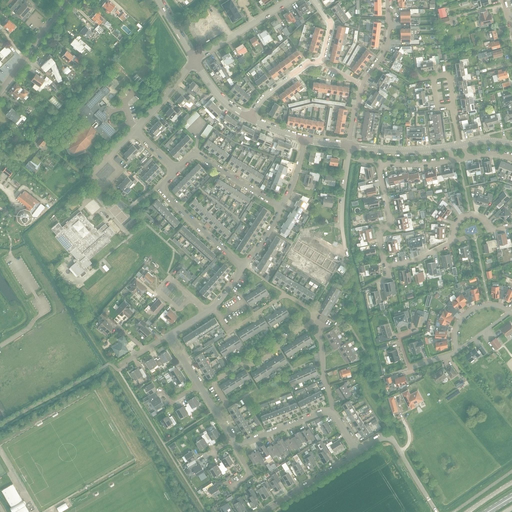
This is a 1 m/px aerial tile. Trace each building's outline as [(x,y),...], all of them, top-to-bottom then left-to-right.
[(24,16),(27,18),(30,14),(27,12),(32,7),(24,0),(17,0),(10,8),(22,19),(24,16)] [(228,0),(221,4),(232,22),(241,16),(231,0),(228,0)] [(110,2),(110,3),(107,1),(106,3),(105,2),(102,6),(106,9),(105,10),(105,12),(107,13),(109,13),(112,9),(115,12),(117,9),(114,7),(115,6),(110,2)] [(311,5),(308,8),(305,3),(298,8),(297,7),(294,10),(298,16),(301,14),(300,13),(302,12),(303,14),(310,10),(311,10),(313,8),(311,5)] [(335,13),(341,8),(338,3),(331,8),(335,13)] [(338,18),(345,13),(341,8),(335,13),(338,18)] [(401,18),(411,18),(411,13),(419,13),(419,9),(410,9),(410,11),(401,11),(401,18)] [(117,16),(123,22),(128,16),(123,11),(117,16)] [(491,14),(488,15),(487,11),(480,13),(481,17),(480,17),(482,25),(482,27),(487,25),(487,24),(493,22),(493,21),(493,20),(493,19),(492,18),(491,14)] [(293,21),(297,27),(302,24),(299,19),(298,20),(295,16),(293,17),(290,12),(285,16),(288,21),(291,19),(293,22),(293,21)] [(104,18),(97,13),(96,13),(92,18),(99,24),(101,21),(104,24),(105,25),(108,28),(111,25),(104,18)] [(345,13),(338,18),(342,23),(349,18),(345,13)] [(140,19),(145,24),(149,19),(145,14),(140,19)] [(440,19),(441,26),(450,23),(449,17),(440,19)] [(411,26),(419,26),(419,22),(414,22),(414,21),(411,21),(411,18),(401,18),(401,24),(411,24),(411,26)] [(4,26),(10,32),(15,26),(6,19),(4,21),(6,23),(4,26)] [(280,29),(282,28),(277,20),(272,24),(275,29),(279,27),(280,29)] [(95,29),(100,34),(103,30),(98,25),(95,29)] [(154,30),(158,36),(166,30),(162,25),(154,30)] [(100,34),(95,29),(94,29),(92,32),(85,26),(80,32),(86,38),(87,37),(88,39),(90,37),(92,38),(95,34),(97,36),(100,34)] [(401,35),(414,35),(414,34),(417,34),(417,30),(419,30),(419,26),(411,26),(411,28),(401,29),(401,35)] [(314,33),(321,35),(323,29),(315,27),(314,33)] [(270,38),(267,33),(271,30),(270,29),(266,31),(265,30),(260,33),(257,35),(264,46),(266,44),(264,41),(270,38)] [(158,36),(161,41),(169,36),(166,30),(158,36)] [(491,40),(498,38),(496,30),(489,31),(490,33),(487,34),(488,38),(491,37),(491,40)] [(348,34),(344,33),(337,31),(335,37),(343,39),(346,40),(348,34)] [(414,35),(401,35),(401,41),(411,41),(411,44),(419,43),(419,40),(414,40),(414,35)] [(161,41),(165,47),(173,42),(169,36),(161,41)] [(260,51),(263,49),(255,36),(249,40),(256,50),(259,48),(260,51)] [(83,42),(81,44),(75,38),(70,43),(79,51),(84,46),(91,53),(93,50),(83,42)] [(499,41),(495,42),(495,41),(491,42),(491,43),(490,43),(490,41),(484,43),(485,45),(488,45),(489,48),(492,47),(493,49),(501,47),(499,41)] [(169,53),(176,47),(173,42),(165,47),(169,53)] [(241,51),(243,54),(247,51),(242,44),(236,48),(239,53),(241,51)] [(316,52),(318,46),(310,44),(309,50),(316,52)] [(0,60),(2,59),(1,58),(4,56),(11,51),(8,48),(9,48),(7,45),(0,51),(0,60)] [(393,55),(400,60),(406,49),(411,49),(411,46),(401,47),(401,49),(399,52),(396,50),(393,55)] [(494,57),(503,55),(501,49),(487,53),(487,52),(481,53),(477,54),(479,59),(494,55),(494,57)] [(292,54),(297,60),(302,56),(297,50),(292,54)] [(362,54),(369,59),(372,55),(366,50),(362,54)] [(74,55),(73,56),(67,51),(62,57),(67,62),(71,58),(77,64),(80,60),(74,55)] [(220,61),(223,66),(226,71),(229,70),(227,66),(234,61),(229,52),(221,57),(223,60),(220,61)] [(56,80),(61,78),(55,62),(51,58),(53,57),(49,54),(47,57),(49,59),(41,66),(46,71),(51,66),(56,80)] [(292,64),(297,60),(292,54),(287,57),(292,64)] [(365,64),(369,59),(362,54),(359,59),(365,64)] [(175,55),(171,60),(179,66),(183,61),(175,55)] [(398,62),(400,60),(393,55),(389,61),(394,64),(392,68),(398,72),(402,65),(398,62)] [(428,70),(426,60),(423,61),(422,56),(416,57),(417,66),(421,65),(422,71),(428,70)] [(426,60),(428,70),(434,69),(433,63),(436,63),(435,56),(432,56),(432,58),(429,58),(429,60),(426,60)] [(287,67),(292,64),(287,57),(282,61),(287,67)] [(361,69),(365,64),(359,59),(355,64),(361,69)] [(456,70),(464,68),(464,65),(467,65),(467,62),(468,61),(468,59),(461,60),(461,62),(456,63),(456,70)] [(171,60),(167,65),(175,71),(179,66),(171,60)] [(226,71),(223,66),(221,68),(216,61),(210,64),(215,72),(218,70),(223,78),(225,76),(231,85),(233,84),(229,77),(230,77),(226,71)] [(283,71),(287,67),(282,61),(278,64),(283,71)] [(278,74),(283,71),(278,64),(273,68),(278,74)] [(358,73),(361,69),(355,64),(351,69),(358,73)] [(167,65),(163,70),(171,76),(175,71),(167,65)] [(62,71),(66,75),(71,71),(67,67),(62,71)] [(273,78),(278,74),(273,68),(268,72),(273,78)] [(463,78),(471,76),(470,74),(465,74),(464,68),(456,70),(457,76),(463,75),(463,78)] [(507,70),(502,71),(502,69),(498,70),(499,74),(493,76),(494,82),(498,81),(497,78),(499,77),(500,79),(508,77),(507,70)] [(159,75),(167,81),(171,76),(163,70),(159,75)] [(380,79),(389,84),(390,82),(392,82),(393,82),(395,80),(397,81),(399,79),(396,77),(395,78),(388,73),(388,74),(386,74),(385,75),(383,73),(380,79)] [(40,75),(39,76),(36,74),(31,80),(35,83),(32,87),(37,91),(37,90),(40,91),(42,88),(45,84),(46,85),(47,84),(49,85),(55,91),(58,88),(52,81),(46,76),(44,79),(42,78),(43,77),(40,75)] [(260,78),(265,85),(270,81),(265,74),(260,78)] [(459,87),(467,86),(466,80),(471,79),(471,76),(463,78),(464,80),(458,81),(459,87)] [(260,88),(265,85),(260,78),(254,82),(260,88)] [(386,90),(389,84),(380,79),(376,84),(381,87),(380,89),(379,89),(386,93),(388,91),(386,90)] [(293,84),(298,91),(303,87),(298,80),(293,84)] [(187,91),(194,97),(199,90),(196,88),(198,86),(193,81),(189,87),(190,87),(187,91)] [(24,88),(23,90),(16,83),(8,92),(16,98),(18,96),(22,100),(24,98),(26,100),(28,97),(26,95),(28,92),(24,88)] [(101,107),(100,108),(97,104),(110,91),(104,85),(106,84),(104,83),(76,111),(80,114),(78,115),(80,117),(82,116),(91,125),(77,131),(74,134),(73,134),(71,140),(68,139),(67,144),(66,145),(66,146),(66,148),(66,149),(66,150),(67,151),(68,152),(69,153),(70,154),(71,155),(72,155),(74,156),(77,155),(85,152),(84,150),(88,149),(87,148),(90,145),(91,145),(97,130),(100,134),(107,142),(111,138),(110,137),(116,131),(105,121),(106,119),(107,119),(107,118),(107,117),(107,116),(107,115),(107,114),(106,113),(104,111),(107,107),(106,107),(106,106),(105,106),(104,106),(103,106),(102,106),(101,107)] [(235,94),(241,88),(236,84),(230,90),(235,94)] [(293,94),(298,91),(293,84),(288,88),(293,94)] [(466,95),(474,94),(473,91),(473,89),(471,88),(471,86),(467,86),(459,87),(460,94),(466,93),(466,95)] [(240,98),(245,92),(241,88),(235,94),(240,98)] [(289,98),(293,94),(288,88),(283,91),(289,98)] [(425,95),(425,90),(423,90),(423,88),(415,89),(416,92),(415,93),(416,99),(419,99),(419,97),(425,97),(425,95)] [(386,93),(379,89),(378,91),(376,90),(373,95),(370,93),(373,95),(373,96),(378,99),(377,100),(377,101),(380,102),(383,97),(386,98),(388,95),(386,93)] [(284,102),(289,98),(283,91),(279,95),(284,102)] [(508,107),(511,106),(511,91),(511,92),(503,94),(504,98),(505,98),(507,105),(508,105),(508,107)] [(245,92),(240,98),(245,103),(250,96),(245,92)] [(375,105),(377,101),(377,100),(378,99),(373,96),(373,95),(370,93),(367,99),(368,99),(365,103),(373,107),(374,105),(375,105)] [(462,105),(470,104),(469,98),(474,97),(474,94),(466,95),(467,98),(461,99),(462,105)] [(188,95),(185,98),(181,95),(176,101),(182,106),(184,103),(189,107),(190,107),(193,104),(190,102),(192,99),(188,95)] [(419,99),(420,104),(421,107),(429,106),(428,102),(429,102),(428,95),(425,95),(425,97),(419,97),(419,99)] [(211,112),(217,106),(212,101),(210,103),(208,101),(203,106),(205,108),(206,107),(211,112)] [(272,108),(279,112),(282,107),(275,103),(272,108)] [(470,113),(475,112),(476,112),(476,109),(471,110),(470,104),(462,105),(463,112),(469,111),(469,113),(470,113)] [(218,121),(222,115),(219,113),(221,111),(217,106),(211,112),(215,117),(214,118),(218,121)] [(178,108),(175,111),(171,107),(165,113),(171,118),(175,113),(178,116),(182,112),(178,108)] [(22,113),(20,115),(12,108),(6,114),(17,124),(22,118),(24,120),(27,117),(22,113)] [(276,118),(279,112),(272,108),(269,114),(276,118)] [(494,123),(494,124),(499,122),(498,120),(501,119),(500,113),(496,114),(496,113),(489,115),(490,118),(491,118),(492,124),(494,123)] [(227,125),(232,118),(226,114),(224,117),(222,115),(218,121),(221,123),(223,125),(223,126),(226,127),(227,125)] [(471,124),(473,132),(479,130),(478,125),(481,124),(479,117),(476,118),(477,118),(474,119),(475,123),(471,124)] [(235,132),(238,126),(236,124),(237,122),(232,118),(227,125),(233,129),(232,130),(235,132)] [(495,127),(494,124),(494,123),(492,124),(491,118),(490,118),(485,119),(485,122),(483,122),(484,128),(488,127),(488,128),(495,127)] [(159,130),(162,132),(166,127),(168,125),(163,120),(161,122),(158,120),(154,125),(160,130),(159,130)] [(473,132),(471,124),(469,125),(467,120),(461,121),(463,128),(466,127),(467,133),(473,132)] [(391,139),(392,129),(387,129),(387,125),(382,124),(381,132),(384,132),(384,139),(391,139)] [(155,139),(162,132),(159,130),(160,130),(154,125),(150,130),(152,132),(150,134),(155,139)] [(244,137),(249,128),(243,125),(241,127),(238,126),(235,132),(238,134),(239,132),(242,134),(241,136),(240,136),(237,142),(241,144),(244,137)] [(392,129),(391,139),(399,140),(399,133),(402,134),(403,126),(398,126),(397,130),(392,129)] [(416,128),(416,140),(422,140),(422,134),(425,134),(425,126),(422,127),(422,129),(416,129),(416,128)] [(416,140),(416,128),(409,128),(409,127),(407,127),(407,134),(410,134),(410,140),(416,140)] [(253,141),(256,134),(253,133),(255,131),(249,128),(244,137),(245,139),(248,140),(250,140),(253,141)] [(263,143),(266,135),(260,133),(259,136),(256,134),(253,141),(256,142),(257,141),(263,143)] [(182,139),(188,145),(193,140),(187,135),(182,139)] [(272,148),(274,142),(271,141),(272,138),(266,135),(263,143),(269,145),(268,147),(272,148)] [(43,145),(44,146),(46,143),(41,138),(36,143),(41,147),(43,145)] [(184,149),(188,145),(182,139),(178,143),(184,149)] [(209,149),(213,143),(208,139),(204,146),(209,149)] [(282,150),(284,142),(278,140),(277,143),(274,142),(272,148),(275,150),(276,148),(282,150)] [(284,142),(282,150),(288,152),(287,154),(290,155),(293,148),(290,147),(291,144),(284,142)] [(180,154),(184,149),(178,143),(174,148),(180,154)] [(214,153),(218,147),(213,143),(209,149),(214,153)] [(128,149),(134,155),(138,150),(140,152),(142,149),(138,144),(135,147),(133,145),(128,149)] [(219,156),(223,150),(218,147),(214,153),(219,156)] [(175,158),(180,154),(174,148),(169,152),(175,158)] [(129,159),(134,155),(128,149),(124,154),(126,156),(123,159),(128,163),(131,160),(129,159)] [(223,150),(219,156),(224,160),(228,154),(223,150)] [(319,157),(321,157),(322,153),(319,152),(320,152),(311,150),(309,161),(317,163),(319,157)] [(329,164),(337,165),(337,159),(331,158),(331,155),(327,155),(326,159),(330,159),(329,164)] [(233,166),(237,159),(232,156),(228,162),(233,166)] [(238,169),(242,162),(237,159),(233,166),(238,169)] [(25,165),(31,171),(36,166),(30,161),(25,165)] [(494,166),(491,167),(490,161),(484,162),(486,172),(492,171),(492,173),(495,172),(494,166)] [(502,176),(507,163),(501,161),(497,170),(501,171),(499,175),(502,176)] [(244,172),(248,165),(242,162),(238,169),(244,172)] [(278,170),(286,173),(287,171),(286,171),(287,167),(286,167),(287,164),(281,162),(278,170)] [(473,163),(475,172),(480,171),(481,173),(484,172),(483,167),(480,167),(479,162),(473,163)] [(151,168),(157,174),(161,169),(155,163),(151,168)] [(193,168),(199,174),(203,169),(198,163),(193,168)] [(470,173),(475,172),(473,163),(468,164),(469,169),(466,170),(467,176),(470,175),(470,173)] [(509,174),(511,165),(507,163),(502,176),(504,177),(505,173),(509,174)] [(249,175),(253,169),(248,165),(244,172),(249,175)] [(371,167),(365,168),(365,167),(361,166),(360,173),(365,173),(366,178),(369,178),(370,179),(373,178),(372,177),(373,177),(371,167)] [(447,168),(449,177),(452,176),(453,177),(454,178),(457,178),(456,172),(453,172),(452,167),(447,168)] [(152,178),(157,174),(151,168),(147,172),(152,178)] [(195,178),(199,174),(193,168),(189,172),(195,178)] [(443,178),(449,177),(447,168),(441,169),(442,175),(440,175),(441,181),(444,180),(443,178)] [(254,178),(258,172),(253,169),(249,175),(254,178)] [(285,176),(286,173),(278,170),(275,176),(283,179),(284,175),(285,176)] [(441,181),(440,175),(437,176),(436,170),(430,172),(432,180),(437,179),(438,182),(441,181)] [(148,182),(152,178),(147,172),(142,177),(148,182)] [(190,182),(195,178),(189,172),(185,177),(190,182)] [(258,172),(254,178),(260,182),(264,175),(258,172)] [(312,180),(318,181),(320,174),(309,172),(309,175),(305,174),(303,183),(306,184),(305,187),(310,188),(311,185),(312,180)] [(423,179),(422,174),(422,172),(419,173),(418,172),(416,173),(416,172),(415,172),(413,172),(415,182),(420,181),(420,180),(423,179)] [(427,181),(432,180),(430,172),(425,173),(425,174),(422,174),(423,179),(424,185),(427,184),(427,181)] [(327,184),(334,185),(335,178),(331,177),(331,175),(325,174),(324,180),(328,181),(327,184)] [(390,185),(395,184),(393,174),(391,175),(390,176),(388,176),(388,178),(385,178),(387,187),(390,187),(390,185)] [(123,181),(128,186),(133,182),(134,183),(137,181),(132,176),(130,179),(127,176),(123,181)] [(281,182),(283,179),(275,176),(273,182),(281,185),(282,183),(281,182)] [(186,187),(190,182),(185,177),(180,181),(186,187)] [(220,189),(224,182),(218,179),(214,186),(220,189)] [(124,191),(128,186),(123,181),(118,186),(120,188),(118,190),(123,195),(125,192),(124,191)] [(182,191),(186,187),(180,181),(176,185),(182,191)] [(281,185),(273,182),(270,181),(269,183),(272,184),(271,188),(278,191),(279,187),(281,188),(281,185)] [(225,192),(229,186),(224,182),(220,189),(225,192)] [(375,187),(373,187),(373,183),(360,186),(361,190),(366,189),(368,195),(377,193),(375,187)] [(177,196),(182,191),(176,185),(172,190),(177,196)] [(230,195),(234,189),(229,186),(225,192),(230,195)] [(235,199),(239,192),(234,189),(230,195),(235,199)] [(35,218),(45,207),(25,190),(22,194),(22,193),(18,198),(27,206),(25,209),(25,211),(24,211),(23,211),(22,211),(22,212),(21,212),(20,213),(20,214),(19,214),(19,215),(19,216),(16,216),(16,222),(25,226),(25,221),(26,221),(27,220),(28,219),(29,218),(29,217),(29,216),(29,215),(31,215),(35,218)] [(481,205),(484,196),(483,196),(483,195),(481,195),(482,191),(477,190),(475,196),(478,197),(476,204),(481,205)] [(241,202),(245,195),(239,192),(235,199),(241,202)] [(496,206),(499,209),(504,204),(503,203),(509,198),(504,192),(499,196),(500,197),(495,202),(498,204),(496,206)] [(322,205),(331,206),(332,198),(327,197),(327,194),(320,193),(319,196),(324,197),(322,205)] [(484,196),(481,205),(486,207),(488,200),(491,201),(493,194),(488,193),(487,196),(485,196),(484,196)] [(395,205),(404,203),(403,200),(407,199),(406,194),(400,195),(400,198),(393,199),(395,205)] [(461,195),(457,196),(456,194),(451,195),(451,199),(454,198),(456,205),(462,203),(461,195)] [(245,195),(241,202),(246,205),(250,199),(245,195)] [(295,203),(303,208),(305,209),(308,204),(306,202),(308,200),(302,197),(301,199),(299,198),(298,202),(296,201),(295,203)] [(378,200),(375,200),(374,197),(364,199),(365,205),(370,204),(370,208),(379,206),(378,200)] [(194,208),(199,203),(194,198),(189,204),(194,208)] [(156,209),(162,204),(157,199),(151,205),(156,209)] [(440,209),(448,215),(451,210),(446,206),(448,204),(442,200),(439,204),(442,207),(440,209)] [(198,213),(203,207),(199,203),(194,208),(198,213)] [(300,213),(303,208),(295,203),(294,206),(295,206),(293,209),(300,213)] [(404,203),(395,205),(396,210),(402,209),(403,211),(409,210),(408,205),(405,206),(404,203)] [(160,214),(166,208),(162,204),(156,209),(160,214)] [(203,217),(208,211),(203,207),(198,213),(203,217)] [(260,212),(267,217),(270,212),(263,207),(260,212)] [(164,218),(170,213),(166,208),(160,214),(164,218)] [(505,221),(511,214),(505,208),(502,212),(500,209),(494,215),(497,218),(500,216),(505,221)] [(296,219),(300,213),(293,209),(291,213),(290,212),(289,214),(296,219)] [(368,221),(368,222),(379,220),(379,217),(381,217),(380,209),(374,210),(375,213),(367,215),(367,216),(365,216),(364,217),(365,221),(366,222),(368,221)] [(445,219),(448,215),(440,209),(439,211),(436,209),(431,215),(437,219),(438,217),(440,219),(442,217),(445,219)] [(94,229),(95,228),(80,211),(68,221),(69,222),(62,227),(58,222),(51,228),(57,234),(55,236),(69,253),(70,251),(76,258),(75,259),(76,261),(70,267),(78,276),(87,268),(86,268),(92,263),(89,260),(111,241),(108,238),(115,233),(109,226),(108,227),(105,224),(96,231),(94,229)] [(207,221),(212,215),(208,211),(203,217),(207,221)] [(263,222),(267,217),(260,212),(256,218),(263,222)] [(398,224),(411,221),(411,218),(412,218),(411,212),(403,214),(404,217),(397,218),(398,224)] [(169,223),(175,217),(170,213),(164,218),(169,223)] [(299,220),(296,219),(289,214),(287,216),(288,217),(287,220),(293,224),(295,221),(297,222),(299,220)] [(212,225),(217,219),(212,215),(207,221),(212,225)] [(175,217),(169,223),(173,228),(179,222),(175,217)] [(123,226),(127,229),(135,222),(132,218),(123,226)] [(260,227),(263,222),(256,218),(253,223),(260,227)] [(216,229),(221,224),(217,219),(212,225),(216,229)] [(290,230),(293,224),(287,220),(285,223),(284,223),(282,225),(290,230)] [(411,221),(398,224),(399,229),(406,228),(407,231),(413,229),(411,221)] [(257,233),(260,227),(253,223),(250,228),(257,233)] [(221,234),(226,228),(221,224),(216,229),(221,234)] [(435,232),(445,232),(445,227),(438,227),(438,224),(431,224),(431,229),(435,229),(435,232)] [(182,236),(188,230),(183,225),(177,232),(182,236)] [(285,238),(290,230),(282,225),(281,227),(282,228),(280,231),(281,232),(280,234),(285,238)] [(360,236),(363,236),(372,234),(371,228),(368,229),(367,225),(355,228),(356,230),(359,230),(360,236)] [(226,228),(221,234),(225,238),(231,232),(226,228)] [(253,238),(257,233),(250,228),(246,233),(253,238)] [(142,242),(149,234),(144,229),(137,237),(142,242)] [(187,240),(192,234),(188,230),(182,236),(187,240)] [(444,238),(445,232),(435,232),(435,235),(430,235),(430,239),(429,239),(431,244),(442,241),(442,238),(444,238)] [(250,243),(253,238),(246,233),(243,238),(250,243)] [(510,238),(507,239),(505,233),(497,235),(499,245),(506,243),(507,247),(511,246),(510,238)] [(147,246),(154,238),(149,234),(142,242),(147,246)] [(191,244),(197,238),(192,234),(187,240),(191,244)] [(372,234),(363,236),(363,239),(361,239),(360,241),(361,243),(357,244),(357,247),(368,245),(367,241),(373,239),(372,234)] [(389,247),(398,245),(400,245),(399,243),(401,242),(401,239),(400,235),(393,236),(391,241),(387,241),(389,247)] [(273,241),(280,245),(283,240),(276,236),(273,241)] [(417,241),(418,250),(424,249),(423,244),(426,243),(424,237),(421,238),(422,240),(417,241)] [(152,251),(159,243),(154,238),(147,246),(152,251)] [(196,248),(201,242),(197,238),(191,244),(196,248)] [(246,248),(250,243),(243,238),(239,243),(246,248)] [(418,250),(417,241),(416,238),(411,239),(411,240),(408,240),(409,246),(412,246),(413,251),(418,250)] [(484,244),(485,253),(492,252),(491,248),(496,247),(495,239),(486,241),(487,244),(484,244)] [(298,240),(292,249),(298,253),(304,244),(298,240)] [(277,251),(280,245),(273,241),(270,246),(277,251)] [(201,252),(206,246),(201,242),(196,248),(201,252)] [(243,253),(246,248),(239,243),(236,249),(243,253)] [(304,256),(309,247),(304,244),(298,253),(304,256)] [(159,257),(166,250),(161,245),(154,253),(159,257)] [(205,257),(211,251),(206,246),(201,252),(205,257)] [(273,256),(277,251),(270,246),(266,252),(273,256)] [(375,248),(368,249),(367,246),(360,247),(361,251),(366,250),(367,256),(368,256),(368,257),(369,258),(372,256),(372,255),(376,254),(375,248)] [(472,251),(469,251),(468,246),(464,247),(458,248),(459,254),(461,253),(462,257),(466,256),(467,256),(468,259),(473,258),(472,251)] [(310,260),(315,251),(309,247),(304,256),(310,260)] [(164,262),(171,254),(166,250),(159,257),(164,262)] [(211,251),(205,257),(210,261),(215,255),(211,251)] [(315,263),(321,254),(315,251),(310,260),(315,263)] [(270,261),(273,256),(266,252),(263,257),(270,261)] [(169,266),(176,259),(171,254),(164,262),(169,266)] [(321,267),(326,258),(321,254),(315,263),(321,267)] [(442,256),(444,267),(452,266),(450,254),(442,256)] [(267,267),(270,261),(263,257),(260,262),(267,267)] [(327,270),(332,261),(326,258),(321,267),(327,270)] [(333,274),(338,265),(332,261),(327,270),(333,274)] [(264,272),(267,267),(260,262),(257,268),(264,272)] [(439,268),(436,269),(435,262),(427,263),(429,274),(434,273),(434,276),(441,275),(439,268)] [(181,277),(187,271),(182,267),(183,266),(181,263),(176,268),(179,270),(176,273),(181,277)] [(220,268),(226,273),(231,268),(224,263),(220,268)] [(378,266),(370,267),(369,264),(364,265),(363,265),(358,266),(359,272),(365,271),(369,270),(370,275),(380,273),(378,266)] [(417,272),(416,272),(415,267),(412,268),(413,275),(414,275),(416,283),(419,283),(419,284),(422,283),(422,281),(424,280),(423,272),(417,273),(417,272)] [(222,278),(226,273),(220,268),(216,272),(222,278)] [(410,271),(406,272),(405,270),(399,271),(401,281),(405,280),(405,283),(412,282),(410,271)] [(152,277),(153,276),(148,271),(144,276),(143,274),(139,278),(143,282),(145,280),(150,284),(154,279),(152,277)] [(187,271),(181,277),(186,282),(188,279),(191,281),(195,276),(193,274),(191,275),(187,271)] [(278,282),(282,274),(277,271),(272,278),(278,282)] [(218,283),(222,278),(216,272),(212,277),(218,283)] [(283,285),(288,278),(282,274),(278,282),(283,285)] [(214,287),(218,283),(212,277),(207,282),(214,287)] [(289,288),(293,281),(288,278),(283,285),(289,288)] [(136,291),(141,295),(146,289),(136,280),(130,286),(132,287),(129,290),(133,294),(136,291)] [(294,291),(298,284),(293,281),(289,288),(294,291)] [(210,292),(214,287),(207,282),(203,286),(210,292)] [(381,292),(383,300),(387,299),(387,295),(395,293),(393,282),(383,284),(385,291),(381,292)] [(299,295),(304,287),(298,284),(294,291),(299,295)] [(257,289),(262,297),(269,293),(264,285),(257,289)] [(205,297),(210,292),(203,286),(199,291),(205,297)] [(330,293),(338,297),(341,291),(333,286),(330,293)] [(503,290),(499,289),(499,286),(492,287),(492,293),(492,297),(496,297),(496,298),(499,297),(502,297),(503,290)] [(510,300),(511,295),(511,289),(509,289),(509,287),(504,286),(503,290),(502,297),(504,298),(504,299),(507,300),(507,299),(510,300)] [(305,298),(309,291),(304,287),(299,295),(305,298)] [(467,294),(470,301),(473,300),(476,300),(475,299),(479,298),(479,295),(478,289),(477,289),(477,288),(471,290),(471,292),(467,294)] [(256,301),(262,297),(257,289),(251,293),(256,301)] [(371,292),(373,303),(380,302),(378,290),(371,292)] [(309,291),(305,298),(310,301),(315,294),(309,291)] [(250,305),(256,301),(251,293),(245,297),(250,305)] [(334,304),(338,297),(330,293),(326,299),(334,304)] [(468,302),(470,301),(467,294),(463,296),(462,295),(460,296),(460,295),(457,298),(462,306),(466,304),(468,303),(468,302)] [(459,308),(462,306),(457,298),(453,301),(452,302),(450,301),(447,304),(455,312),(457,310),(458,310),(460,309),(459,308)] [(150,308),(156,313),(164,304),(158,299),(150,307),(148,305),(144,310),(146,312),(150,308)] [(330,310),(334,304),(326,299),(322,305),(330,310)] [(125,315),(128,317),(132,312),(128,309),(129,307),(123,302),(115,310),(122,316),(124,313),(126,314),(125,315)] [(454,314),(455,312),(447,304),(446,305),(449,307),(446,311),(445,310),(443,312),(443,311),(441,315),(451,320),(452,316),(453,317),(454,314)] [(327,316),(330,310),(322,305),(319,311),(327,316)] [(278,311),(283,319),(289,315),(284,307),(278,311)] [(170,310),(168,312),(165,310),(159,316),(165,321),(167,319),(171,323),(177,317),(172,313),(173,312),(170,310)] [(394,317),(397,325),(407,321),(406,317),(409,316),(407,310),(394,314),(395,317),(394,317)] [(423,319),(427,320),(429,313),(418,310),(414,324),(421,326),(423,319)] [(277,323),(283,319),(278,311),(272,314),(277,323)] [(105,320),(108,317),(102,312),(100,315),(102,317),(100,320),(103,322),(99,326),(103,330),(101,332),(105,335),(112,327),(104,320),(105,320)] [(271,327),(277,323),(272,314),(266,318),(271,327)] [(449,323),(451,320),(441,315),(439,319),(440,319),(438,321),(440,322),(439,326),(447,328),(447,326),(448,326),(449,323)] [(209,321),(213,328),(219,325),(214,318),(209,321)] [(256,321),(261,330),(267,326),(262,318),(256,321)] [(137,331),(144,338),(150,332),(143,327),(146,324),(141,320),(137,324),(139,327),(140,328),(137,331)] [(208,331),(213,328),(209,321),(203,324),(208,331)] [(255,333),(261,330),(256,321),(250,325),(255,333)] [(390,338),(389,335),(392,334),(388,323),(381,326),(384,337),(380,338),(381,341),(390,338)] [(503,334),(505,337),(511,331),(511,325),(510,323),(501,329),(505,334),(503,334)] [(203,335),(208,331),(203,324),(198,328),(203,335)] [(249,337),(255,333),(250,325),(244,329),(249,337)] [(447,328),(439,326),(435,326),(434,331),(436,331),(436,337),(446,337),(446,334),(447,334),(447,331),(446,331),(447,328)] [(336,334),(334,331),(337,329),(336,327),(333,328),(333,329),(325,334),(328,339),(336,334)] [(197,338),(203,335),(198,328),(193,331),(197,338)] [(243,341),(249,337),(244,329),(238,333),(243,341)] [(192,342),(197,338),(193,331),(188,334),(192,342)] [(339,339),(337,336),(340,334),(339,332),(336,334),(328,339),(331,344),(339,339)] [(301,337),(306,345),(312,341),(307,333),(301,337)] [(187,345),(192,342),(188,334),(182,338),(187,345)] [(112,347),(118,357),(128,350),(125,345),(128,343),(123,336),(118,339),(120,342),(112,347)] [(231,340),(235,348),(242,344),(237,337),(231,340)] [(300,349),(306,345),(301,337),(294,341),(300,349)] [(342,345),(342,344),(340,341),(343,339),(342,337),(339,339),(331,344),(334,350),(338,347),(342,345)] [(446,340),(446,337),(436,337),(435,337),(434,337),(434,343),(436,343),(437,349),(438,349),(444,348),(443,348),(447,347),(446,343),(447,343),(446,340)] [(490,342),(496,349),(501,345),(496,338),(490,342)] [(229,352),(235,348),(231,340),(225,344),(229,352)] [(349,347),(347,344),(350,342),(349,340),(346,342),(342,344),(342,345),(338,347),(341,352),(349,347)] [(294,352),(300,349),(294,341),(288,345),(294,352)] [(421,348),(424,347),(422,341),(417,343),(417,341),(410,344),(413,354),(420,351),(419,347),(420,347),(421,348)] [(223,356),(229,352),(225,344),(218,348),(223,356)] [(287,356),(294,352),(288,345),(282,349),(287,356)] [(352,353),(352,352),(350,349),(353,347),(352,345),(349,347),(341,352),(344,358),(352,353)] [(483,355),(486,352),(482,347),(479,349),(479,350),(477,351),(475,348),(465,355),(470,361),(476,357),(477,358),(480,355),(479,354),(481,352),(483,355)] [(397,349),(396,349),(388,352),(391,362),(394,361),(395,361),(396,361),(397,360),(400,359),(398,355),(399,355),(398,353),(397,349)] [(352,353),(344,358),(347,363),(356,358),(353,354),(357,353),(355,350),(352,352),(352,353)] [(161,365),(161,366),(162,367),(165,365),(163,363),(170,358),(166,351),(160,355),(161,357),(157,359),(161,365)] [(198,363),(205,358),(201,353),(194,357),(198,363)] [(276,358),(281,366),(287,362),(282,354),(276,358)] [(157,359),(156,358),(152,360),(151,359),(145,362),(149,369),(151,371),(154,369),(153,367),(157,365),(158,367),(161,366),(161,365),(157,359)] [(201,368),(208,364),(205,358),(198,363),(201,368)] [(275,370),(281,366),(276,358),(270,362),(275,370)] [(269,374),(275,370),(270,362),(264,366),(269,374)] [(204,373),(212,369),(208,364),(201,368),(204,373)] [(307,368),(311,377),(318,374),(314,365),(307,368)] [(175,368),(173,366),(168,369),(170,372),(168,373),(170,376),(172,375),(178,384),(179,386),(184,383),(183,381),(184,380),(179,372),(178,373),(175,368)] [(263,378),(269,374),(264,366),(258,370),(263,378)] [(451,378),(457,374),(451,366),(445,370),(447,372),(445,373),(442,369),(438,372),(438,373),(433,377),(437,383),(447,376),(449,374),(451,378)] [(143,378),(146,376),(141,368),(137,371),(136,369),(130,373),(134,380),(142,375),(143,378)] [(304,380),(311,377),(307,368),(301,371),(304,380)] [(349,368),(346,370),(345,368),(341,370),(342,370),(339,371),(341,377),(347,375),(348,377),(352,376),(349,368)] [(212,369),(204,373),(208,379),(215,375),(212,369)] [(238,374),(243,382),(250,378),(245,370),(238,374)] [(256,382),(263,378),(258,370),(251,374),(256,382)] [(298,383),(304,380),(301,371),(294,374),(298,383)] [(237,386),(243,382),(238,374),(232,378),(237,386)] [(291,386),(298,383),(294,374),(287,377),(291,386)] [(386,378),(388,383),(391,381),(392,383),(396,382),(397,386),(407,383),(407,382),(406,380),(406,379),(405,376),(398,378),(397,375),(386,378)] [(231,390),(237,386),(232,378),(226,382),(231,390)] [(455,384),(458,388),(465,383),(462,379),(455,384)] [(225,394),(231,390),(226,382),(220,386),(225,394)] [(348,389),(348,388),(346,386),(349,384),(347,382),(344,383),(345,384),(336,389),(340,394),(348,389)] [(149,399),(155,395),(157,394),(154,390),(156,389),(152,383),(145,387),(150,395),(147,396),(149,399)] [(348,389),(340,394),(343,399),(351,394),(349,391),(352,389),(350,387),(348,388),(348,389)] [(418,390),(410,394),(408,389),(401,393),(408,407),(410,407),(411,409),(416,407),(415,404),(423,400),(418,390)] [(315,393),(318,401),(324,398),(320,390),(315,393)] [(313,403),(318,401),(315,393),(309,396),(313,403)] [(149,399),(143,403),(144,405),(148,402),(149,403),(152,401),(158,411),(162,409),(160,406),(163,404),(159,398),(158,399),(155,395),(149,399)] [(307,406),(313,403),(309,396),(304,399),(307,406)] [(191,412),(193,411),(196,409),(196,407),(195,406),(199,403),(195,397),(189,401),(190,402),(186,405),(187,406),(191,412)] [(302,409),(307,406),(304,399),(298,402),(302,409)] [(346,410),(353,406),(349,400),(342,404),(346,410)] [(290,405),(293,413),(299,410),(296,403),(290,405)] [(231,414),(238,409),(235,404),(228,408),(231,414)] [(287,415),(293,413),(290,405),(284,407),(287,415)] [(192,414),(191,412),(187,406),(183,408),(182,407),(176,411),(180,418),(187,413),(189,416),(192,414)] [(349,415),(356,411),(353,406),(346,410),(349,415)] [(281,417),(287,415),(284,407),(278,409),(281,417)] [(235,419),(242,414),(238,409),(231,414),(235,419)] [(275,419),(281,417),(278,409),(272,412),(275,419)] [(353,421),(359,417),(356,411),(349,415),(353,421)] [(269,422),(275,419),(272,412),(266,414),(269,422)] [(238,424),(245,420),(242,414),(235,419),(238,424)] [(263,424),(269,422),(266,414),(260,416),(263,424)] [(173,425),(176,423),(171,416),(167,418),(167,417),(160,420),(165,427),(172,423),(173,425)] [(356,426),(363,422),(359,417),(353,421),(356,426)] [(241,430),(248,425),(245,420),(238,424),(241,430)] [(326,421),(324,423),(322,420),(317,423),(319,427),(321,426),(326,434),(332,430),(326,421)] [(359,431),(369,425),(368,423),(364,425),(363,422),(356,426),(359,431)] [(248,425),(241,430),(245,435),(252,431),(248,425)] [(369,425),(359,431),(363,437),(363,436),(365,439),(371,435),(369,433),(372,431),(369,425)] [(208,440),(212,438),(213,439),(219,435),(213,426),(212,426),(208,429),(207,430),(208,432),(207,433),(205,430),(202,432),(203,434),(204,434),(208,440)] [(305,440),(304,440),(305,441),(310,438),(312,441),(315,438),(311,433),(308,435),(305,429),(300,432),(300,433),(305,440)] [(300,433),(300,432),(300,431),(294,435),(298,440),(295,442),(298,447),(301,446),(300,443),(304,440),(305,440),(300,433)] [(209,441),(208,440),(204,434),(203,434),(201,435),(203,438),(195,443),(200,450),(206,446),(205,444),(209,441)] [(284,441),(282,438),(277,441),(280,447),(277,449),(281,454),(284,452),(282,450),(287,447),(284,441)] [(298,447),(295,442),(292,443),(289,438),(284,441),(287,447),(289,450),(294,447),(295,449),(298,447)] [(334,451),(343,446),(339,440),(332,444),(331,441),(326,445),(328,448),(331,447),(334,451)] [(266,448),(264,445),(259,448),(262,454),(259,455),(263,461),(266,459),(264,456),(269,454),(269,453),(266,448)] [(281,454),(277,449),(274,451),(271,445),(266,448),(269,453),(269,454),(271,457),(276,454),(278,456),(281,454)] [(318,454),(324,463),(329,459),(325,453),(328,451),(324,446),(320,448),(322,451),(318,454)] [(188,467),(196,462),(193,458),(195,457),(191,451),(184,455),(189,463),(186,464),(188,467)] [(308,465),(310,468),(316,464),(312,458),(314,456),(311,451),(303,456),(306,462),(305,463),(307,466),(308,465)] [(263,461),(259,455),(257,457),(253,452),(248,455),(253,463),(258,460),(261,465),(265,463),(263,461)] [(292,466),(298,475),(304,471),(300,465),(302,464),(296,454),(293,456),(297,463),(292,466)] [(224,471),(225,471),(227,469),(225,467),(233,462),(228,455),(222,459),(223,461),(219,463),(220,465),(224,471)] [(196,462),(188,467),(189,470),(192,468),(197,475),(204,471),(200,465),(198,466),(196,462)] [(225,472),(225,471),(224,471),(220,465),(217,467),(216,466),(209,470),(214,476),(221,472),(223,474),(225,472)] [(282,476),(288,485),(294,481),(290,475),(292,474),(289,468),(285,471),(287,473),(282,476)] [(267,479),(275,491),(281,487),(277,481),(279,479),(275,473),(270,476),(271,477),(267,479)] [(258,490),(263,498),(269,495),(265,488),(267,487),(264,482),(260,484),(262,487),(258,490)] [(216,486),(214,487),(212,483),(202,489),(204,491),(205,490),(206,490),(208,489),(213,496),(219,492),(216,486)] [(10,508),(12,511),(29,511),(13,484),(1,491),(11,507),(10,508)] [(254,497),(256,496),(253,491),(250,487),(245,491),(248,494),(249,493),(251,496),(246,499),(252,508),(258,504),(254,497)] [(234,505),(238,511),(241,511),(245,510),(241,503),(243,502),(240,496),(236,499),(238,502),(234,505)] [(220,511),(233,511),(228,503),(220,508),(222,511),(220,511)]
